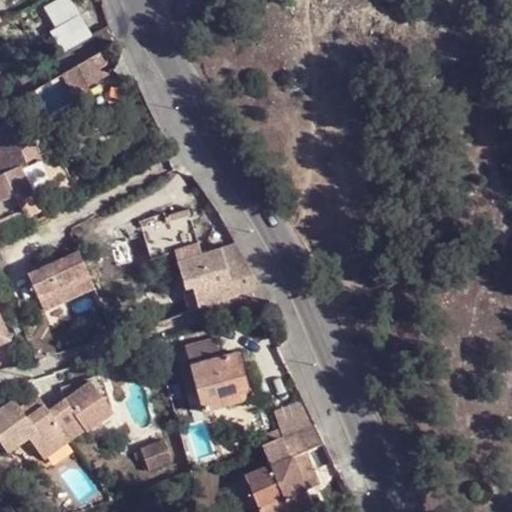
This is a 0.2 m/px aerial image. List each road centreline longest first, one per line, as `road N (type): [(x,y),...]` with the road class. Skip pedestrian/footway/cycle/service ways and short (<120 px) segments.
road 1 (unclassified): [(304,283),(137,0)]
road 2 (residential): [(304,283),(0,375)]
road 3 (unclassified): [(395,511),(304,283)]
